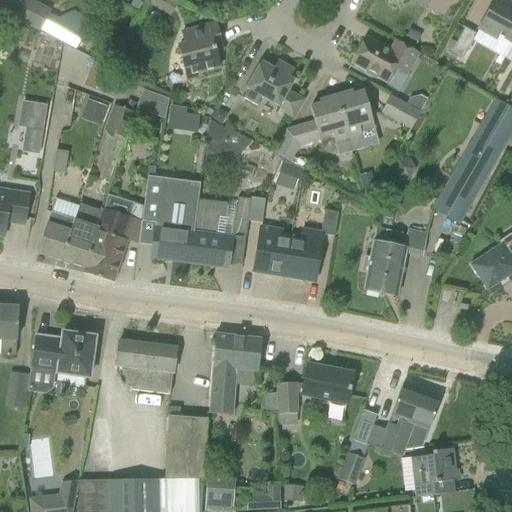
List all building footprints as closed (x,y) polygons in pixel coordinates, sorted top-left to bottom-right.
[(7,0),(1,13),(40,32),(75,50),(79,43),(86,31),(77,26),(75,29),(49,15),(51,11),(30,0),(7,0)] [(133,0),(130,7),(139,12),(144,0),(133,0)] [(164,14),(172,0),(151,0),(148,5),(164,14)] [(511,4),(503,0),(494,0),(477,31),(478,31),(477,32),(495,42),(497,38),(511,46),(511,44),(511,4)] [(218,43),(219,42),(215,25),(182,34),(185,45),(178,47),(186,81),(200,77),(199,73),(219,68),(212,41),(217,39),(218,43)] [(458,56),(463,59),(473,41),(476,35),(475,35),(465,29),(456,44),(452,52),(451,53),(458,56)] [(420,36),(409,30),(403,43),(414,49),(420,36)] [(389,53),(365,39),(352,63),(388,83),(386,87),(399,94),(408,77),(406,76),(418,54),(396,42),(389,53)] [(118,72),(93,62),(83,87),(109,97),(118,72)] [(287,92),(293,81),(289,79),(293,71),(277,62),(273,70),(261,63),(246,89),(248,90),(243,100),(257,107),(262,98),(286,111),(284,114),(293,119),(303,101),(287,92)] [(63,87),(63,111),(73,111),(74,88),(63,87)] [(165,116),(171,99),(144,89),(138,106),(165,116)] [(372,124),(363,93),(353,96),(352,93),(335,98),(348,141),(362,136),(359,128),(372,124)] [(299,147),(320,141),(320,139),(332,135),(334,144),(348,141),(335,98),(319,103),(320,106),(310,109),(314,123),(285,132),(273,153),(291,163),(299,147)] [(381,113),(411,130),(420,115),(390,98),(381,113)] [(79,121),(99,128),(107,107),(87,100),(79,121)] [(126,140),(139,104),(126,100),(123,110),(111,106),(103,131),(126,140)] [(511,135),(511,110),(495,100),(431,210),(458,226),(490,171),(495,165),(511,135)] [(22,103),(20,115),(44,119),(46,106),(22,103)] [(170,107),(167,130),(183,132),(185,116),(186,110),(170,107)] [(216,108),(210,118),(210,119),(221,126),(227,115),(216,108)] [(227,131),(209,121),(206,133),(207,137),(206,142),(219,142),(227,131)] [(52,172),(55,173),(64,174),(68,153),(56,151),(52,172)] [(298,159),(297,160),(296,163),(297,166),(301,168),(302,167),(304,167),(305,163),(305,160),(301,158),(298,159)] [(274,185),(280,187),(283,176),(297,181),(301,171),(282,164),(274,185)] [(157,210),(162,173),(149,171),(147,183),(144,208),(157,210)] [(375,190),(372,179),(361,182),(367,205),(375,190)] [(0,236),(4,237),(6,222),(24,225),(29,196),(0,191),(0,236)] [(190,261),(198,201),(168,197),(166,211),(175,212),(173,232),(154,229),(150,258),(165,260),(165,258),(189,261),(189,263),(190,263),(190,261)] [(248,222),(251,200),(237,198),(236,206),(228,205),(198,201),(190,261),(214,265),(214,267),(228,268),(233,235),(245,237),(248,222)] [(261,224),(264,200),(251,198),(251,200),(248,222),(261,224)] [(113,283),(113,281),(127,241),(122,240),(123,236),(138,237),(137,245),(138,245),(143,207),(134,204),(129,219),(101,210),(100,212),(97,223),(99,224),(83,274),(113,283)] [(82,274),(83,274),(99,224),(97,223),(100,212),(80,205),(75,220),(61,262),(84,269),(82,274)] [(314,283),(323,236),(334,238),(338,214),(324,212),(320,232),(300,229),(298,240),(291,238),(284,278),(314,283)] [(51,213),(36,255),(61,262),(75,220),(51,213)] [(284,278),(291,238),(283,237),(285,230),(261,226),(253,273),(284,278)] [(367,272),(363,291),(396,297),(405,253),(421,257),(426,236),(407,232),(406,237),(376,231),(370,259),(365,258),(363,271),(367,272)] [(511,242),(502,248),(500,245),(470,265),(487,291),(511,274),(511,242)] [(16,357),(18,309),(0,308),(0,340),(1,340),(1,356),(16,357)] [(88,381),(92,358),(94,338),(91,338),(92,334),(76,332),(75,335),(62,334),(61,340),(35,337),(30,372),(55,375),(55,376),(88,381)] [(235,370),(258,372),(261,341),(215,335),(208,414),(232,416),(234,386),(235,370)] [(128,390),(137,391),(169,395),(172,374),(173,374),(176,348),(143,344),(119,341),(116,367),(131,369),(128,390)] [(347,404),(352,374),(307,365),(303,384),(278,384),(278,415),(296,414),(296,394),(347,404)] [(10,375),(6,408),(22,410),(27,377),(10,375)] [(401,457),(403,452),(412,425),(428,431),(439,400),(401,387),(386,431),(373,426),(366,446),(401,457)] [(164,481),(78,482),(77,511),(200,511),(207,419),(179,418),(168,417),(164,481)] [(415,498),(453,494),(453,493),(450,493),(449,482),(455,481),(452,450),(432,452),(432,456),(400,460),(404,493),(415,491),(415,498)] [(364,460),(348,454),(339,481),(354,486),(364,460)] [(231,511),(232,508),(233,497),(227,496),(228,479),(207,477),(203,511),(231,511)] [(29,511),(72,511),(76,493),(76,482),(61,483),(58,495),(27,499),(29,511)] [(265,496),(246,497),(247,511),(280,510),(279,483),(264,483),(265,496)] [(304,487),(284,485),(283,501),(302,503),(304,487)]
